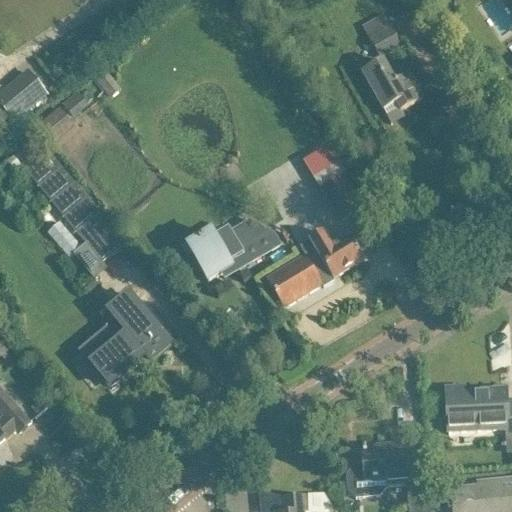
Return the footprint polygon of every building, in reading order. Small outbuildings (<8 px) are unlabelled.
[(381,61),(402,49),(382,15),(361,27),(381,61)] [(423,102),(413,85),(409,77),(394,85),(382,65),(362,76),(391,127),(404,119),(402,114),(423,102)] [(30,73),(0,97),(0,109),(15,127),(50,98),(30,73)] [(111,100),(121,91),(107,75),(96,84),(111,100)] [(88,109),(77,94),(62,106),(73,121),(88,109)] [(75,131),(58,110),(39,126),(56,147),(75,131)] [(124,245),(49,152),(26,170),(102,263),(124,245)] [(362,211),(352,194),(343,179),(321,192),(340,224),(362,211)] [(244,257),(242,253),(272,235),(252,223),(231,235),(228,231),(214,240),(211,236),(188,251),(208,284),(232,270),(230,266),(244,257)] [(364,263),(353,245),(349,239),(332,250),(321,233),(308,241),(316,254),(307,260),(325,289),(334,284),(333,281),(364,263)] [(325,289),(307,260),(306,261),(305,260),(292,268),(268,282),(266,283),(283,311),(322,288),(323,290),(325,289)] [(170,349),(157,334),(129,299),(109,315),(127,337),(92,367),(110,388),(145,359),(150,365),(170,349)] [(511,440),(511,404),(506,405),(506,393),(464,395),(464,390),(446,391),(448,434),(507,431),(508,441),(511,440)] [(0,445),(16,431),(19,435),(30,426),(0,392),(0,412),(5,419),(0,423),(0,445)] [(414,483),(411,447),(363,451),(364,468),(353,469),(346,477),(346,479),(346,481),(345,484),(346,487),(347,490),(347,492),(347,494),(356,501),(379,499),(386,491),(385,485),(414,483)] [(510,511),(510,509),(511,508),(511,483),(477,487),(477,493),(453,495),(454,511),(510,511)] [(429,511),(428,491),(413,492),(414,511),(429,511)] [(282,511),(334,511),(326,496),(324,496),(307,498),(281,500),(282,511)]
